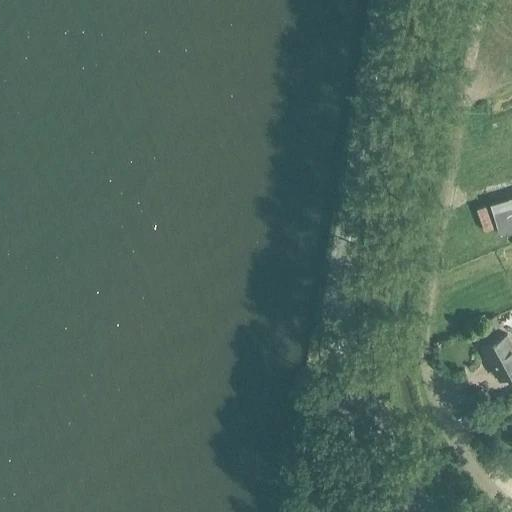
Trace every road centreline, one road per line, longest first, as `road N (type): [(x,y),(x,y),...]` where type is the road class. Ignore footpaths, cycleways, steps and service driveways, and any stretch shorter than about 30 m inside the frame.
road 1 (tertiary): [(419,511),(360,423),(340,348),(343,273),(389,0)]
road 2 (residential): [(427,367),(448,431),(502,511)]
